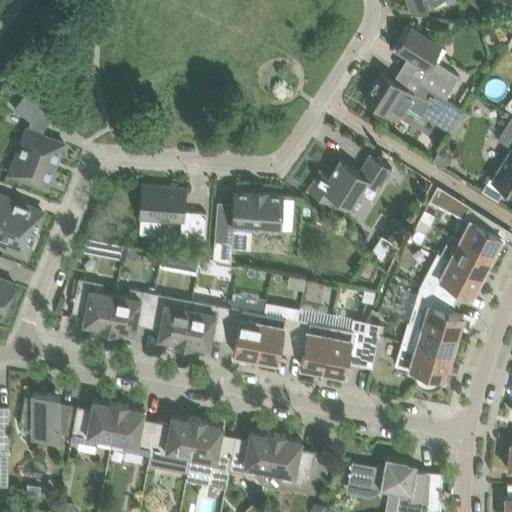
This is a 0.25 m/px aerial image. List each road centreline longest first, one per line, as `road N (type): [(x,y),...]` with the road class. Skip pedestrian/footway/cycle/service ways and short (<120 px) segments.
road 1 (residential): [(24,348),(94,154),(271,162),(366,28),(370,0)]
road 2 (residential): [(466,430),(24,348)]
road 3 (residential): [(466,430),(511,295)]
